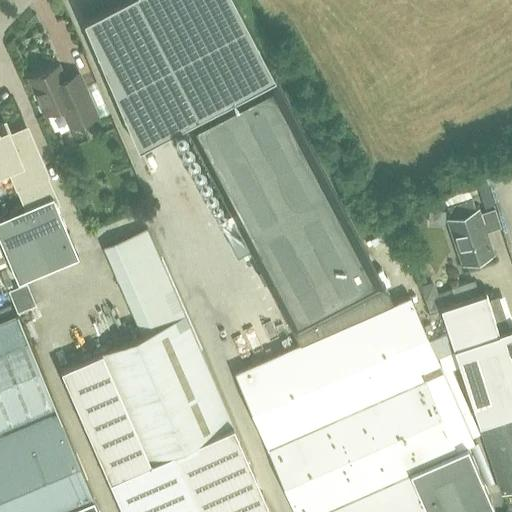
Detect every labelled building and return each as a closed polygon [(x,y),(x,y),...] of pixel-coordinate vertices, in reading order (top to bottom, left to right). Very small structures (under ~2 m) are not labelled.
[(118,0),(84,18),(83,19),(139,146),(183,123),(300,344),(236,372),(268,446),(297,511),(484,511),(484,510),(494,506),(490,498),(467,446),(474,443),(436,357),(436,356),(454,348),(448,330),(428,339),(409,296),(394,303),(274,75),(235,0),(118,0)] [(59,65),(30,78),(46,114),(62,107),(71,128),(98,116),(79,72),(65,78),(59,65)] [(0,171),(10,167),(26,207),(0,218),(0,237),(19,282),(79,256),(57,204),(58,204),(27,129),(10,136),(7,131),(0,133),(0,171)] [(493,253),(478,209),(448,219),(463,263),(493,253)] [(271,511),(145,228),(103,247),(141,335),(102,352),(61,370),(123,511),(271,511)] [(485,291),(440,306),(448,330),(454,348),(479,422),(511,411),(511,323),(498,329),(485,291)] [(98,511),(18,312),(0,319),(0,511),(98,511)] [(511,411),(479,422),(502,492),(511,488),(511,411)]
